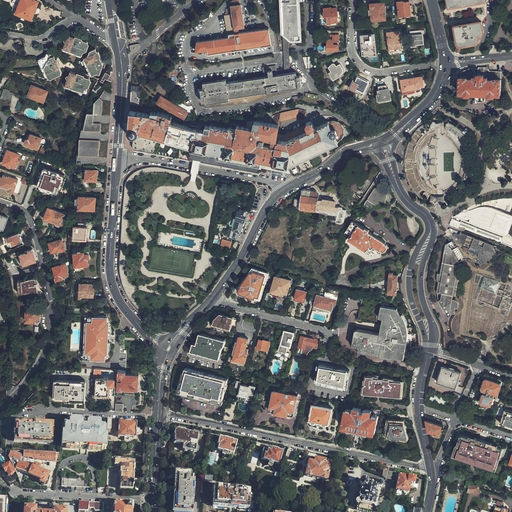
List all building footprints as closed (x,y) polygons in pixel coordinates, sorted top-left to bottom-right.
[(35,8),(37,2),(31,0),(20,0),(16,13),(17,14),(17,15),(28,20),(29,19),(31,19),(33,13),(35,14),(37,9),(35,8)] [(196,42),(195,48),(195,52),(206,50),(207,54),(270,44),(267,28),(243,32),(242,28),(244,27),(240,3),(238,0),(231,0),(229,2),(230,9),(225,10),(226,14),(224,15),(227,37),(196,42)] [(296,71),(289,72),(288,38),(291,40),(300,40),(299,0),(278,0),(280,33),(283,36),(284,69),(277,70),(277,71),(271,72),(271,71),(267,71),(268,77),(265,77),(225,83),(225,80),(202,84),(203,90),(198,91),(200,102),(204,102),(205,103),(228,100),(228,97),(266,92),(266,93),(270,92),(270,91),(301,86),(300,75),(296,76),(296,71)] [(400,0),(396,1),(397,9),(395,9),(395,12),(397,12),(397,17),(413,15),(412,4),(410,5),(409,0),(400,0)] [(385,19),(384,3),(369,4),(370,21),(385,19)] [(38,18),(50,22),(55,9),(42,5),(38,18)] [(338,16),(338,10),(337,10),(336,7),(328,7),(329,9),(327,10),(327,16),(328,21),(328,22),(333,21),(338,21),(337,17),(338,16)] [(480,35),(479,30),(483,29),(481,21),(455,26),(458,42),(459,43),(460,44),(461,45),(463,45),(475,42),(476,42),(477,41),(478,40),(479,39),(478,35),(480,35)] [(423,47),(422,30),(410,31),(411,47),(416,46),(416,48),(423,47)] [(401,48),(399,31),(386,32),(388,50),(401,48)] [(67,35),(62,46),(68,48),(68,50),(75,53),(76,52),(82,54),(82,52),(83,49),(86,50),(88,44),(86,43),(86,41),(81,39),(81,37),(74,35),(74,36),(69,34),(67,35)] [(338,51),(339,35),(327,34),(326,45),(325,45),(324,46),(324,50),(334,51),(334,50),(338,51)] [(376,54),(373,34),(360,35),(362,53),(368,52),(369,55),(376,54)] [(130,45),(132,52),(133,52),(133,53),(134,53),(135,52),(141,46),(141,45),(141,44),(140,43),(139,43),(131,44),(130,44),(130,45)] [(68,48),(62,46),(61,49),(80,57),(82,54),(76,52),(75,53),(68,50),(68,48)] [(92,54),(85,57),(87,63),(87,64),(90,71),(92,72),(93,75),(101,72),(102,67),(101,64),(102,63),(100,57),(101,56),(99,51),(97,51),(96,48),(90,51),(92,54)] [(40,58),(39,58),(41,62),(41,63),(41,66),(44,72),(46,73),(48,77),(50,77),(51,79),(59,76),(60,75),(59,73),(61,72),(59,68),(59,66),(60,66),(57,59),(56,59),(52,52),(50,54),(40,58)] [(306,67),(316,67),(316,55),(303,56),(306,67)] [(87,63),(85,57),(83,59),(91,76),(93,75),(92,72),(90,71),(87,64),(87,63)] [(41,62),(39,58),(36,60),(40,69),(44,77),(45,79),(47,78),(48,80),(51,79),(50,77),(48,77),(46,73),(44,72),(41,66),(41,63),(41,62)] [(263,66),(265,77),(268,77),(267,71),(271,71),(271,72),(277,71),(277,70),(276,64),(263,66)] [(343,69),(340,64),(336,66),(335,64),(333,64),(328,67),(331,71),(329,72),(333,79),(340,75),(339,74),(342,73),(343,72),(343,71),(343,69)] [(480,68),(470,67),(467,69),(461,71),(461,76),(461,77),(460,93),(500,94),(501,70),(489,70),(487,67),(480,67),(480,68)] [(69,72),(64,85),(70,88),(70,89),(77,91),(78,91),(83,92),(84,91),(85,88),(88,89),(90,82),(87,81),(87,79),(82,77),(83,76),(76,73),(75,74),(69,72)] [(107,80),(110,75),(105,72),(102,78),(107,80)] [(362,93),(368,81),(357,75),(354,80),(353,80),(350,87),(358,91),(362,93)] [(423,85),(422,76),(415,77),(405,79),(401,80),(403,95),(417,92),(417,91),(420,90),(419,87),(422,86),(423,85)] [(334,82),(329,84),(335,91),(337,89),(338,88),(334,82)] [(70,88),(64,85),(63,88),(75,93),(82,95),(83,92),(78,91),(77,91),(70,89),(70,88)] [(130,98),(130,104),(137,105),(138,96),(139,86),(131,85),(131,89),(130,98)] [(391,98),(389,88),(387,88),(386,85),(378,86),(379,89),(378,90),(378,94),(377,94),(378,100),(384,100),(387,99),(391,98)] [(44,100),(47,91),(44,90),(35,87),(31,86),(31,87),(27,96),(29,97),(43,102),(44,100)] [(9,98),(11,93),(2,90),(0,96),(0,97),(5,99),(6,97),(9,98)] [(184,118),(184,117),(186,113),(187,111),(160,96),(156,103),(165,107),(182,117),(184,118)] [(93,123),(94,114),(101,114),(103,100),(99,98),(97,99),(93,106),(88,113),(84,119),(83,130),(100,131),(100,130),(101,124),(93,123)] [(313,168),(320,164),(321,162),(321,161),(321,159),(321,157),(318,151),(328,146),(337,142),(336,141),(339,140),(342,136),(343,133),(343,131),(343,129),(343,127),(342,125),(340,123),(337,121),(336,120),(334,120),(330,120),(327,121),(327,120),(313,127),(311,123),(308,122),(306,123),(305,125),(305,127),(285,136),(277,135),(278,125),(281,126),(281,121),(295,117),(303,120),(306,111),(298,109),(274,114),(272,123),(255,120),(247,122),(247,125),(236,124),(236,127),(228,127),(210,125),(209,125),(205,125),(204,129),(200,128),(200,126),(189,125),(189,127),(188,127),(174,123),(175,119),(162,113),(154,111),(150,110),(149,112),(147,112),(129,110),(127,131),(128,133),(129,135),(131,136),(134,136),(135,135),(137,133),(139,133),(139,136),(137,137),(137,138),(135,139),(134,139),(133,141),(132,143),(131,145),(132,146),(132,148),(134,150),(193,161),(196,162),(199,162),(218,166),(258,173),(258,172),(260,171),(262,170),(262,169),(262,168),(289,173),(294,175),(296,175),(313,168)] [(41,138),(35,136),(30,133),(27,139),(25,139),(24,142),(26,144),(32,146),(31,148),(36,150),(38,145),(40,139),(41,138)] [(98,157),(99,148),(99,141),(98,141),(87,140),(80,139),(79,147),(78,155),(85,156),(98,157)] [(17,158),(18,154),(11,151),(7,150),(6,151),(2,162),(2,163),(6,165),(9,166),(10,166),(13,167),(15,162),(17,163),(19,159),(17,158)] [(69,169),(61,166),(58,173),(54,172),(44,168),(39,180),(37,187),(50,191),(56,193),(58,188),(61,189),(66,178),(69,169)] [(96,181),(97,174),(97,170),(94,170),(90,170),(86,170),(85,175),(85,180),(96,181)] [(18,180),(16,179),(3,175),(2,177),(0,176),(0,180),(1,181),(0,183),(0,187),(13,193),(16,185),(18,180)] [(310,189),(308,187),(302,190),(301,199),(294,198),(293,207),(299,208),(299,210),(334,215),(333,223),(342,224),(344,222),(345,210),(343,209),(342,207),(338,207),(335,206),(336,202),(328,201),(324,200),(324,201),(318,200),(319,195),(315,191),(310,191),(310,189)] [(385,203),(386,199),(387,194),(384,193),(382,193),(375,188),(365,203),(362,208),(369,212),(374,210),(382,207),(385,203)] [(95,200),(95,197),(79,195),(78,208),(82,208),(94,209),(95,200)] [(60,225),(65,214),(53,209),(48,207),(44,219),(60,225)] [(511,215),(507,214),(501,211),(492,208),(489,207),(486,207),(482,208),(478,210),(473,211),(471,212),(465,211),(462,212),(458,214),(455,217),(463,220),(462,222),(454,219),(452,226),(459,228),(461,229),(462,227),(511,246),(511,215)] [(243,220),(247,221),(248,218),(249,214),(249,212),(250,211),(240,208),(236,219),(237,220),(235,226),(233,230),(234,231),(231,238),(236,239),(237,238),(240,229),(242,221),(243,221),(243,220)] [(411,232),(409,228),(407,222),(406,218),(399,218),(399,224),(400,229),(401,232),(403,236),(405,239),(408,242),(414,236),(411,232)] [(386,243),(369,232),(360,226),(353,221),(346,232),(352,236),(350,240),(358,245),(371,253),(373,249),(378,253),(380,251),(381,251),(382,250),(382,251),(384,251),(386,250),(388,248),(387,244),(385,243),(386,243)] [(86,234),(86,227),(85,227),(85,223),(84,223),(78,222),(78,226),(74,226),(74,234),(74,238),(80,239),(85,239),(86,236),(86,234)] [(465,270),(465,266),(467,263),(471,258),(489,267),(504,256),(494,247),(495,245),(460,230),(459,232),(455,230),(450,234),(453,240),(452,241),(445,246),(440,275),(438,275),(437,279),(437,283),(438,284),(437,295),(438,295),(438,300),(448,315),(456,312),(457,313),(459,313),(460,313),(462,313),(463,311),(463,309),(462,308),(460,307),(459,307),(459,303),(462,303),(467,273),(465,273),(465,270)] [(22,241),(20,236),(19,232),(7,237),(6,238),(8,243),(8,244),(9,245),(10,246),(12,246),(22,241)] [(221,244),(230,247),(233,241),(223,238),(221,244)] [(65,250),(62,239),(52,242),(49,242),(51,252),(57,251),(57,252),(65,250)] [(36,259),(32,248),(28,250),(28,251),(24,252),(24,253),(20,255),(21,257),(21,260),(19,260),(21,265),(23,265),(30,262),(36,260),(36,259)] [(89,257),(89,254),(87,253),(83,253),(83,251),(74,252),(74,254),(74,262),(75,270),(80,270),(80,269),(85,268),(84,266),(88,265),(87,259),(89,257)] [(68,275),(65,264),(57,266),(53,267),(53,268),(57,281),(62,279),(62,276),(68,275)] [(260,299),(268,274),(261,271),(253,269),(240,287),(240,290),(240,291),(240,292),(241,293),(243,294),(260,299)] [(397,296),(399,276),(389,275),(388,295),(397,296)] [(288,292),(291,281),(282,279),(276,277),(275,278),(272,289),(270,294),(278,297),(286,299),(288,292)] [(496,301),(501,281),(484,277),(479,296),(488,298),(489,295),(493,296),(492,300),(496,301)] [(37,291),(36,286),(36,278),(32,278),(21,279),(18,280),(19,293),(27,292),(37,291)] [(94,297),(95,288),(93,287),(93,284),(89,283),(80,283),(80,284),(79,296),(86,296),(94,297)] [(305,300),(307,292),(301,290),(298,290),(297,290),(296,296),(295,299),(304,302),(305,300)] [(334,302),(336,295),(326,292),(324,297),(318,295),(316,302),(314,308),(321,310),(330,313),(332,307),(333,307),(334,302)] [(406,341),(406,337),(406,334),(406,330),(404,323),(401,316),(397,310),(397,308),(389,307),(389,308),(362,302),(359,317),(384,322),(382,333),(357,328),(354,342),(356,342),(356,344),(359,345),(358,348),(362,349),(362,351),(402,359),(406,341)] [(41,310),(34,309),(34,312),(30,312),(26,312),(26,320),(26,321),(29,321),(39,321),(39,317),(41,317),(41,314),(41,310)] [(229,335),(232,325),(233,320),(233,317),(226,316),(221,314),(215,319),(214,324),(220,326),(220,328),(222,328),(222,333),(229,335)] [(105,322),(105,317),(105,316),(97,315),(97,317),(87,317),(86,331),(87,331),(86,343),(85,343),(84,357),(94,358),(94,360),(103,360),(103,359),(103,354),(105,354),(106,341),(106,340),(103,340),(104,338),(104,337),(103,336),(106,336),(106,335),(107,323),(105,322)] [(253,331),(255,324),(243,321),(242,326),(244,329),(253,331)] [(294,334),(285,331),(284,334),(283,339),(280,339),(279,344),(281,344),(280,351),(283,352),(286,353),(288,346),(290,347),(294,334)] [(219,356),(223,340),(210,337),(201,334),(200,340),(198,339),(197,343),(195,342),(193,349),(205,352),(219,356)] [(245,362),(249,349),(246,348),(248,339),(238,336),(237,342),(235,341),(232,354),(233,354),(232,359),(245,362)] [(315,340),(301,336),(296,356),(302,357),(302,355),(307,357),(307,355),(309,352),(311,350),(312,349),(313,348),(317,349),(319,342),(317,341),(314,341),(315,340)] [(268,346),(269,341),(263,339),(262,340),(259,339),(257,345),(256,349),(267,351),(268,346)] [(346,388),(349,370),(319,364),(316,381),(320,381),(320,382),(326,383),(333,385),(340,386),(340,387),(346,388)] [(456,388),(461,372),(443,366),(441,371),(439,370),(436,378),(438,379),(438,382),(456,388)] [(224,390),(228,378),(223,377),(211,374),(193,369),(185,367),(183,375),(181,385),(179,389),(183,390),(199,394),(211,397),(222,400),(224,390)] [(125,374),(125,370),(117,370),(117,371),(117,377),(116,389),(120,390),(125,390),(126,388),(134,389),(138,389),(138,380),(139,374),(125,374)] [(400,395),(402,381),(394,380),(395,379),(385,377),(384,379),(379,378),(379,376),(368,375),(368,378),(367,379),(366,385),(365,391),(400,395)] [(498,393),(501,385),(500,383),(494,381),(495,380),(487,377),(484,380),(481,388),(482,390),(484,390),(480,400),(481,403),(480,407),(487,410),(489,405),(491,404),(494,396),(493,394),(494,394),(495,395),(498,393)] [(114,384),(114,379),(109,379),(103,378),(100,378),(96,378),(96,379),(96,385),(95,390),(95,397),(104,398),(104,395),(107,395),(112,395),(113,392),(113,386),(114,386),(114,384)] [(85,394),(85,382),(79,381),(60,381),(54,380),(53,392),(53,400),(64,400),(84,401),(85,394)] [(251,400),(254,390),(255,386),(250,384),(249,386),(240,384),(240,382),(237,380),(235,387),(239,389),(238,394),(244,396),(246,397),(246,399),(251,400)] [(303,401),(306,394),(296,391),(295,394),(298,395),(297,396),(291,395),(292,390),(288,389),(287,394),(274,391),(271,401),(269,409),(269,410),(275,412),(275,413),(287,416),(287,414),(293,416),(297,399),(303,401)] [(115,403),(115,411),(122,412),(123,404),(115,403)] [(318,422),(322,423),(327,424),(329,418),(330,418),(332,409),(318,405),(313,404),(311,414),(312,414),(311,419),(311,420),(318,422)] [(378,415),(380,416),(381,411),(382,409),(365,409),(354,406),(354,410),(347,409),(342,427),(374,434),(378,415)] [(511,411),(505,409),(500,422),(505,424),(506,423),(511,425),(511,411)] [(129,422),(129,420),(125,419),(125,422),(118,421),(118,431),(118,437),(121,437),(123,438),(123,441),(127,441),(128,441),(128,438),(133,438),(135,438),(136,433),(136,427),(136,422),(129,422)] [(406,431),(405,425),(403,420),(402,420),(399,420),(391,419),(387,419),(386,424),(384,433),(389,434),(389,436),(392,437),(400,439),(401,436),(406,438),(408,436),(406,431)] [(426,420),(429,431),(439,435),(443,426),(426,420)] [(63,434),(61,434),(61,447),(106,450),(106,442),(106,436),(104,436),(105,430),(103,428),(99,428),(99,425),(98,423),(88,422),(85,425),(82,424),(80,422),(70,421),(68,424),(68,426),(66,426),(64,428),(63,434)] [(52,443),(53,426),(53,425),(14,422),(13,442),(52,443)] [(297,424),(294,435),(302,437),(305,426),(297,424)] [(189,439),(190,433),(189,432),(180,431),(173,430),(173,432),(172,435),(172,437),(174,438),(173,443),(179,444),(178,450),(183,451),(184,445),(188,446),(189,439)] [(495,466),(501,448),(462,436),(459,445),(458,445),(456,453),(495,466)] [(234,448),(236,441),(223,438),(218,437),(218,438),(217,445),(218,445),(217,450),(227,452),(232,453),(233,448),(234,448)] [(279,456),(281,452),(277,450),(271,448),(270,451),(261,449),(261,450),(259,459),(269,462),(277,464),(278,461),(279,456)] [(293,452),(286,450),(284,458),(291,459),(293,452)] [(60,453),(21,451),(21,457),(38,460),(58,461),(60,455),(60,453)] [(8,452),(6,455),(7,457),(13,469),(14,471),(15,470),(36,479),(40,481),(39,482),(44,484),(45,483),(48,474),(38,469),(39,466),(34,464),(33,467),(18,461),(20,458),(8,452)] [(328,464),(323,463),(324,461),(314,459),(314,463),(308,462),(306,470),(305,476),(309,477),(326,480),(326,477),(328,470),(327,469),(328,464)] [(134,461),(114,460),(114,466),(119,466),(119,468),(119,473),(120,474),(119,489),(132,490),(133,463),(134,461)] [(13,472),(14,471),(13,469),(11,465),(10,466),(9,464),(2,467),(2,468),(5,473),(6,472),(8,476),(13,473),(13,472)] [(108,470),(108,467),(100,467),(100,477),(99,487),(99,488),(106,488),(107,478),(108,470)] [(392,480),(393,476),(391,475),(391,472),(387,471),(387,469),(382,468),(382,472),(381,475),(381,476),(385,479),(390,480),(392,480)] [(194,494),(194,481),(193,481),(193,478),(191,478),(191,474),(179,473),(176,473),(175,484),(174,501),(173,511),(178,511),(192,511),(193,507),(194,494)] [(214,475),(203,475),(203,481),(201,511),(254,511),(254,509),(248,509),(249,490),(232,489),(232,488),(213,487),(214,475)] [(414,487),(414,483),(415,478),(415,477),(409,476),(407,476),(401,475),(398,475),(396,483),(395,490),(398,490),(402,491),(408,492),(409,488),(409,486),(414,487)] [(90,488),(90,480),(81,480),(61,479),(61,486),(90,488)] [(355,511),(344,509),(344,511),(373,511),(378,495),(380,496),(381,489),(380,488),(381,487),(381,485),(380,483),(378,483),(376,484),(366,483),(365,480),(364,480),(362,479),(360,480),(358,481),(358,484),(360,487),(355,511)] [(269,487),(275,490),(277,481),(273,480),(273,481),(271,481),(269,487)] [(77,511),(83,511),(84,511),(85,510),(88,510),(93,510),(95,511),(96,511),(101,511),(103,510),(103,504),(91,503),(82,502),(78,502),(78,503),(78,506),(77,511)]
